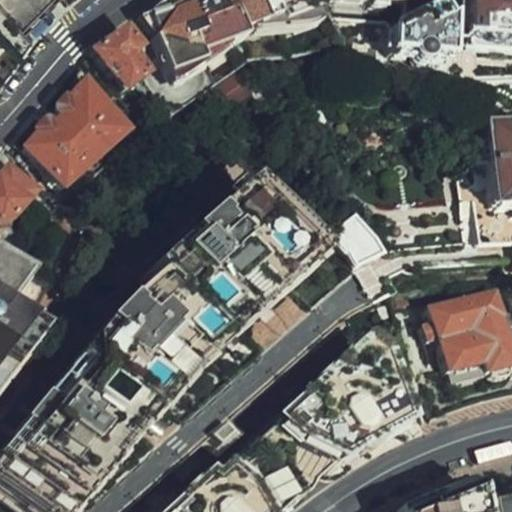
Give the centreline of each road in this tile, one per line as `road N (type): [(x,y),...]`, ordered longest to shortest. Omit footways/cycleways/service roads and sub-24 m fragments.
road 1 (residential): [(104,511),(352,291)]
road 2 (tertiary): [(331,511),(402,463),(511,422)]
road 3 (residential): [(131,0),(78,37),(0,129)]
